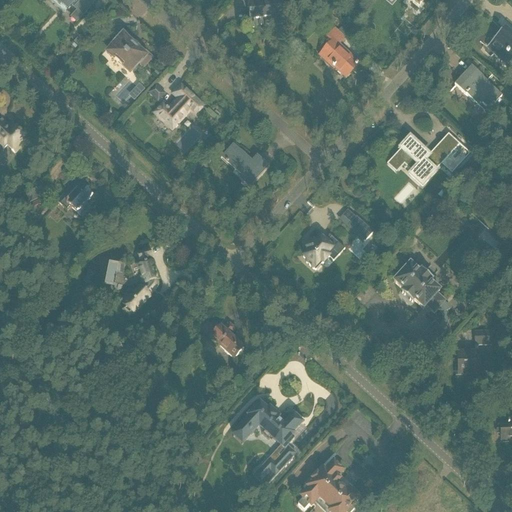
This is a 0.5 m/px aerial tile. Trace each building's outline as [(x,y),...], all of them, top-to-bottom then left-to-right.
[(52,0),(60,6),(61,5),(68,10),(72,6),(75,9),(75,8),(84,16),(93,5),(87,0),(81,0),(80,2),(77,0),(52,0)] [(258,0),(258,1),(247,3),(250,28),(252,28),(253,28),(252,18),(265,17),(265,19),(274,18),(275,26),(284,25),(281,5),(275,6),(274,0),(258,0)] [(325,7),(330,12),(334,9),(328,4),(325,7)] [(333,25),(337,21),(330,15),(326,19),(333,25)] [(331,44),(328,48),(321,55),(347,78),(353,71),(357,75),(362,69),(355,62),(336,46),(343,38),(334,30),(326,40),(331,44)] [(490,48),(488,50),(494,55),(504,64),(505,66),(506,64),(511,58),(511,57),(511,37),(505,31),(490,48)] [(117,45),(108,54),(112,58),(122,67),(130,74),(138,65),(141,68),(150,59),(139,49),(137,52),(130,45),(132,43),(121,33),(113,42),(117,45)] [(78,47),(84,41),(79,36),(73,43),(78,47)] [(483,78),(479,74),(472,68),(454,86),(466,96),(474,103),(477,101),(486,109),(492,102),(495,104),(502,97),(486,82),(484,84),(481,80),(483,78)] [(203,107),(197,102),(181,86),(173,95),(179,100),(169,110),(166,108),(163,106),(155,114),(172,130),(190,110),(196,115),(203,107)] [(0,145),(4,149),(7,146),(15,154),(23,144),(24,145),(25,145),(26,145),(27,144),(28,143),(28,141),(27,140),(24,137),(25,136),(15,126),(10,131),(0,122),(0,121),(1,121),(1,120),(0,120),(0,145)] [(209,135),(203,141),(207,146),(213,140),(209,135)] [(399,152),(392,159),(398,165),(402,168),(404,166),(408,161),(417,169),(412,174),(410,176),(422,187),(430,177),(432,179),(433,179),(431,177),(439,168),(441,166),(451,175),(470,155),(460,146),(458,144),(457,145),(458,145),(451,154),(440,144),(430,155),(428,157),(421,151),(413,144),(410,140),(406,144),(404,142),(404,143),(406,145),(402,149),(399,152)] [(233,146),(222,157),(235,170),(237,168),(245,175),(240,180),(248,188),(268,167),(257,157),(251,163),(233,146)] [(191,164),(185,159),(181,164),(186,169),(191,164)] [(76,183),(69,190),(58,203),(68,211),(71,207),(82,217),(90,209),(85,204),(91,197),(76,183)] [(441,191),(436,196),(440,200),(445,194),(441,191)] [(22,208),(26,205),(23,198),(18,201),(22,208)] [(42,201),(33,205),(36,211),(40,209),(42,213),(47,210),(42,201)] [(355,218),(348,227),(364,241),(365,242),(373,233),(361,222),(356,218),(355,218)] [(308,252),(303,258),(307,262),(306,263),(308,265),(311,268),(313,270),(314,270),(315,271),(322,264),(322,265),(329,257),(329,256),(334,250),(333,249),(333,248),(331,247),(329,244),(324,240),(322,238),(320,236),(314,243),(313,242),(306,249),(308,252)] [(511,246),(506,241),(503,245),(509,250),(511,247),(511,246)] [(126,308),(123,311),(130,316),(132,313),(134,314),(155,290),(156,290),(156,289),(157,287),(157,286),(157,285),(157,284),(157,283),(157,282),(157,281),(158,280),(150,259),(152,258),(149,251),(137,255),(139,263),(142,261),(144,266),(138,268),(144,285),(145,285),(145,286),(142,290),(140,289),(125,306),(126,308)] [(401,275),(394,283),(404,292),(402,293),(412,303),(414,301),(424,310),(426,307),(434,314),(438,310),(440,312),(441,325),(439,327),(437,326),(434,323),(417,342),(427,351),(444,332),(443,331),(445,329),(446,328),(446,327),(447,325),(448,323),(448,321),(448,319),(448,317),(448,315),(447,313),(446,311),(450,309),(449,309),(447,306),(446,305),(444,303),(445,302),(437,295),(440,292),(430,283),(432,281),(421,272),(420,274),(410,265),(409,266),(407,265),(403,270),(404,272),(401,275)] [(234,362),(246,349),(221,325),(209,338),(234,362)] [(492,346),(491,333),(474,333),(475,346),(492,346)] [(487,355),(479,355),(479,354),(465,354),(465,357),(457,357),(457,365),(458,375),(459,375),(458,374),(478,374),(478,375),(479,375),(479,373),(488,373),(487,355)] [(62,374),(55,380),(60,386),(67,380),(62,374)] [(205,406),(213,414),(220,407),(211,400),(205,406)] [(239,431),(237,433),(246,441),(247,441),(248,439),(251,436),(251,437),(256,431),(259,427),(265,433),(262,436),(268,442),(271,439),(281,448),(284,450),(283,451),(284,452),(279,457),(278,456),(275,460),(272,457),(254,477),(265,488),(295,456),(296,455),(287,447),(294,440),(292,437),(293,436),(292,435),(301,425),(302,424),(304,422),(295,415),(284,428),(277,421),(279,419),(270,411),(268,413),(259,406),(248,418),(250,419),(247,422),(246,422),(241,428),(239,431)] [(508,422),(509,423),(501,424),(502,439),(503,439),(503,441),(509,441),(509,439),(511,439),(511,418),(509,419),(509,422),(508,422)] [(302,500),(297,506),(304,511),(309,506),(311,507),(312,505),(315,508),(311,511),(351,511),(354,509),(351,507),(359,499),(349,490),(347,493),(337,484),(340,482),(337,479),(343,472),(333,463),(325,472),(323,473),(321,472),(323,470),(322,470),(306,488),(308,490),(301,498),(302,500)]
